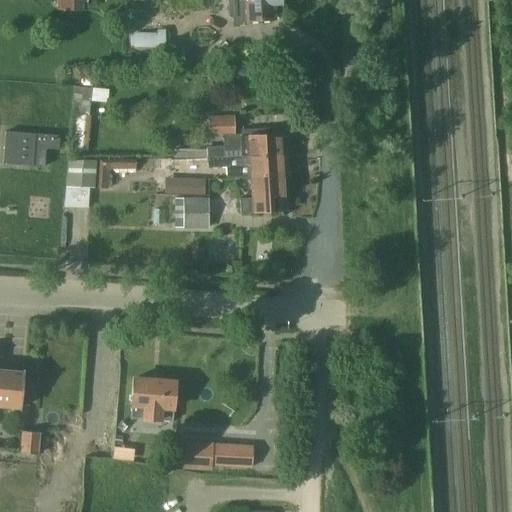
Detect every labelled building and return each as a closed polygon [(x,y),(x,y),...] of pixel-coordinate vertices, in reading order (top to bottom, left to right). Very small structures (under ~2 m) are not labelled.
[(86,11),(85,0),(60,0),(60,10),(86,11)] [(227,0),(228,18),(232,18),(232,24),(273,21),(273,20),(273,6),(281,5),(280,0),(227,0)] [(133,32),(132,46),(156,47),(156,33),(133,32)] [(75,87),(70,150),(84,151),(89,88),(75,87)] [(224,146),(205,147),(206,160),(288,155),(287,144),(285,144),(285,141),(282,141),(281,135),(280,129),(241,131),(242,136),(234,136),(233,118),(209,120),(210,136),(223,136),(224,146)] [(33,166),(35,134),(5,132),(3,164),(33,166)] [(58,136),(46,135),(37,134),(34,166),(44,167),(45,149),(57,150),(58,136)] [(176,149),(176,159),(185,159),(185,149),(176,149)] [(283,176),(284,176),(289,175),(288,155),(206,160),(207,168),(236,167),(237,178),(249,177),(250,179),(283,177),(283,176)] [(67,160),(64,187),(95,187),(98,161),(67,160)] [(108,189),(110,169),(134,169),(134,160),(100,160),(98,188),(108,189)] [(283,177),(250,179),(251,198),(238,199),(239,213),(285,211),(283,177)] [(185,178),(184,194),(204,195),(204,179),(185,178)] [(174,200),(174,227),(183,227),(183,216),(209,216),(209,199),(183,200),(174,200)] [(192,246),(191,259),(203,260),(203,247),(192,246)] [(0,370),(0,406),(20,408),(23,372),(0,370)] [(172,421),(175,382),(134,379),(132,405),(145,406),(144,419),(172,421)] [(21,451),(37,453),(38,433),(22,431),(21,451)] [(210,468),(211,444),(183,443),(182,467),(210,468)]
